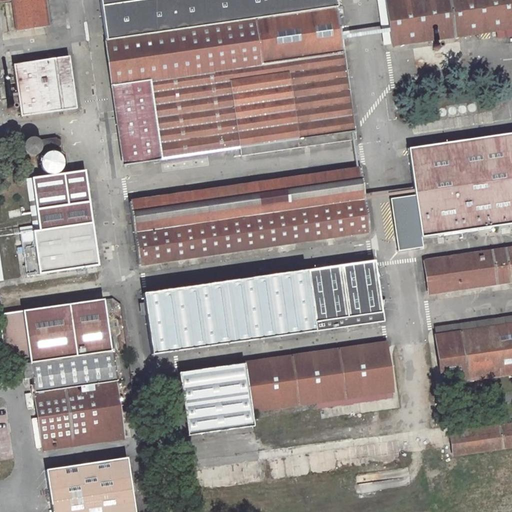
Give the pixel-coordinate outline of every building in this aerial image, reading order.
[(0,0),(0,1),(4,1),(9,31),(49,25),(45,0),(0,0)] [(335,0),(101,0),(125,162),(241,146),(242,155),(355,138),(335,0)] [(376,0),(383,45),(392,44),(385,0),(376,0)] [(511,0),(385,0),(392,44),(435,38),(497,30),(499,39),(511,36),(511,132),(407,148),(421,237),(511,223),(511,246),(425,260),(429,291),(511,279),(511,323),(436,334),(443,381),(511,371),(511,0)] [(14,64),(18,94),(11,95),(12,105),(11,105),(11,107),(11,108),(11,110),(13,111),(15,111),(17,110),(18,108),(20,108),(21,116),(76,107),(69,56),(14,64)] [(429,133),(430,123),(412,122),(412,131),(429,133)] [(27,141),(25,145),(24,145),(24,147),(24,149),(25,153),(28,156),(31,157),(34,158),(36,157),(39,156),(42,153),(43,152),(43,150),(44,148),(42,143),(40,141),(38,139),(36,138),(31,139),(27,141)] [(53,146),(55,148),(58,149),(60,149),(61,148),(63,146),(63,145),(63,143),(63,141),(61,139),(59,138),(57,138),(56,139),(53,140),(53,144),(53,146)] [(360,168),(131,201),(140,262),(369,229),(360,168)] [(86,170),(33,178),(40,230),(21,233),(27,275),(100,264),(86,170)] [(375,259),(144,292),(153,353),(384,320),(375,259)] [(124,436),(116,380),(118,379),(113,350),(112,351),(104,298),(0,313),(0,322),(6,363),(22,361),(23,370),(32,369),(33,375),(43,448),(124,436)] [(511,315),(434,326),(436,334),(511,323),(511,315)] [(190,370),(181,371),(190,434),(254,424),(253,409),(320,399),(390,389),(392,388),(385,341),(233,364),(221,365),(203,368),(190,370)] [(321,406),(392,396),(390,389),(320,399),(321,406)] [(0,407),(0,457),(13,456),(6,406),(0,407)] [(511,421),(450,431),(454,453),(511,444),(511,421)] [(135,511),(128,454),(48,467),(53,511),(135,511)]
